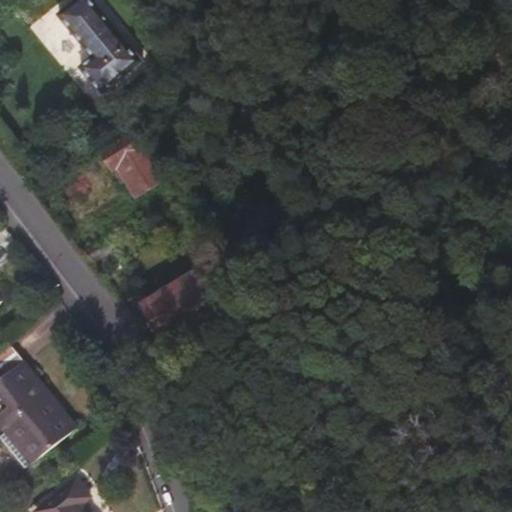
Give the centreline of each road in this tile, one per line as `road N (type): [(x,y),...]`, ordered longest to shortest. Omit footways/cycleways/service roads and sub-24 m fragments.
road 1 (residential): [(0,173),(128,337),(187,511)]
road 2 (track): [(475,0),(511,141)]
